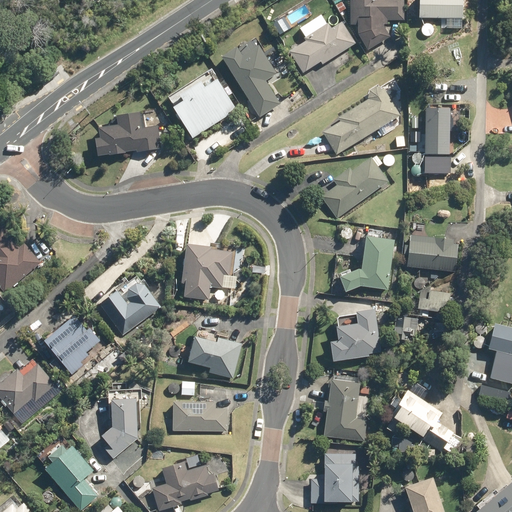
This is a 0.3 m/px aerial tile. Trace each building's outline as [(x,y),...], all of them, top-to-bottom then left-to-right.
[(349,0),(350,26),(377,25),(377,22),(405,21),(404,0),(349,0)] [(418,0),(418,19),(462,20),(462,0),(418,0)] [(341,3),(335,7),(339,14),(346,10),(341,3)] [(304,39),(306,42),(289,52),(303,74),(320,63),(322,66),(355,44),(342,23),(331,30),(328,25),(304,39)] [(429,23),(428,23),(427,23),(425,24),(424,24),(423,25),(422,26),(421,27),(420,28),(420,29),(420,31),(420,32),(420,33),(421,34),(421,36),(422,37),(423,37),(424,38),(426,39),(427,39),(428,39),(430,38),(431,38),(432,37),(433,36),(434,35),(435,34),(435,33),(435,31),(435,30),(435,29),(434,27),(434,26),(433,25),(432,24),(431,24),(429,23)] [(265,83),(276,75),(258,47),(241,58),(235,49),(220,59),(260,118),(279,105),(265,83)] [(56,70),(46,77),(49,81),(59,73),(56,70)] [(198,84),(178,98),(182,103),(172,110),(192,141),(228,117),(226,115),(235,109),(215,81),(203,90),(198,84)] [(368,100),(338,119),(340,123),(323,134),(336,156),(400,116),(383,90),(375,88),(369,91),(367,99),(368,100)] [(424,110),(424,155),(449,155),(450,110),(424,110)] [(98,140),(93,141),(96,158),(108,156),(108,157),(124,154),(124,153),(136,151),(136,153),(160,149),(157,127),(141,129),(139,113),(116,117),(118,126),(97,130),(98,140)] [(403,135),(395,136),(396,148),(404,147),(403,135)] [(333,180),(337,186),(321,198),(336,219),(388,182),(378,168),(383,164),(377,156),(372,160),(371,158),(352,172),(349,169),(333,180)] [(449,213),(448,212),(441,211),(439,211),(438,212),(437,213),(436,215),(437,216),(437,218),(438,219),(440,219),(446,220),(448,220),(449,219),(450,218),(450,216),(450,214),(449,213)] [(0,232),(0,283),(5,290),(38,262),(24,246),(20,251),(15,245),(13,246),(11,243),(12,242),(2,230),(0,232)] [(407,261),(406,268),(455,273),(458,245),(453,245),(453,241),(410,237),(409,248),(404,247),(402,260),(407,261)] [(358,271),(339,279),(345,293),(360,288),(387,291),(394,243),(364,239),(360,273),(359,274),(358,271)] [(184,247),(181,285),(185,285),(183,299),(209,301),(211,288),(222,289),(224,278),(229,278),(231,254),(210,252),(210,250),(184,247)] [(137,277),(99,306),(122,337),(160,309),(137,277)] [(429,292),(430,288),(419,293),(417,311),(447,314),(449,295),(429,292)] [(355,315),(356,326),(334,330),(337,344),(329,345),(332,364),(368,358),(368,355),(380,353),(374,312),(355,315)] [(398,340),(413,341),(413,338),(418,338),(419,317),(395,316),(394,334),(399,334),(398,340)] [(87,357),(85,355),(92,348),(98,355),(106,348),(99,340),(98,341),(89,330),(85,333),(71,317),(42,344),(71,376),(82,366),(80,364),(87,357)] [(511,329),(493,326),(488,351),(496,352),(489,380),(511,385),(511,329)] [(209,370),(208,373),(233,379),(241,345),(217,339),(216,345),(193,340),(190,350),(181,347),(178,357),(187,359),(186,364),(209,370)] [(408,347),(403,341),(398,345),(403,351),(408,347)] [(112,343),(106,348),(112,354),(117,349),(112,343)] [(0,384),(0,398),(13,414),(31,399),(34,403),(55,386),(37,365),(21,378),(16,372),(0,384)] [(323,412),(326,413),(323,438),(363,443),(366,421),(355,420),(359,386),(357,385),(358,380),(332,377),(331,383),(329,383),(327,403),(324,403),(323,412)] [(391,417),(394,419),(392,421),(421,439),(420,441),(440,453),(441,452),(451,458),(462,442),(452,435),(453,433),(437,423),(442,414),(422,401),(428,393),(415,385),(409,393),(407,391),(401,401),(395,398),(388,408),(393,412),(391,417)] [(110,421),(111,423),(108,423),(108,430),(111,430),(100,439),(107,447),(104,449),(113,460),(137,440),(136,425),(139,424),(138,401),(141,401),(140,390),(106,392),(108,421),(110,421)] [(173,404),(172,432),(226,433),(227,410),(215,409),(215,404),(173,404)] [(8,422),(3,426),(9,433),(14,429),(8,422)] [(0,430),(0,449),(9,441),(0,430)] [(15,431),(12,434),(17,440),(20,437),(15,431)] [(53,443),(38,457),(44,464),(48,460),(52,464),(43,472),(79,511),(80,511),(98,497),(83,481),(93,472),(71,448),(65,453),(60,447),(58,448),(53,443)] [(411,444),(398,443),(397,452),(411,453),(411,444)] [(434,451),(425,451),(425,459),(434,459),(434,451)] [(311,481),(310,505),(351,505),(351,504),(358,503),(358,467),(355,467),(355,456),(324,456),(324,477),(319,477),(320,481),(311,481)] [(161,470),(165,486),(152,489),(158,511),(181,506),(180,503),(189,500),(190,502),(207,497),(207,495),(218,492),(213,475),(208,476),(205,466),(186,472),(184,464),(161,470)] [(443,511),(431,480),(403,490),(411,511),(443,511)] [(493,492),(475,507),(478,511),(477,511),(511,511),(511,483),(506,489),(505,487),(495,495),(493,492)]
